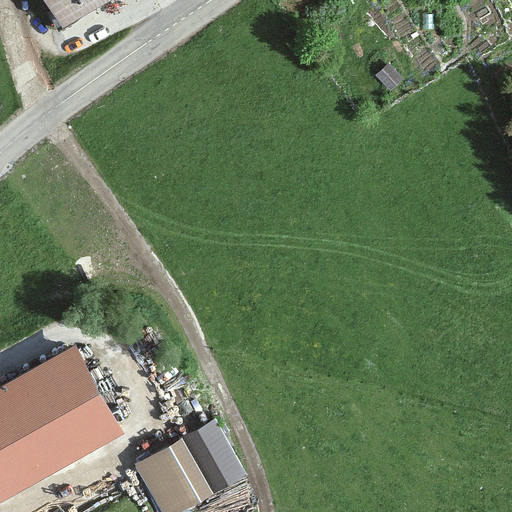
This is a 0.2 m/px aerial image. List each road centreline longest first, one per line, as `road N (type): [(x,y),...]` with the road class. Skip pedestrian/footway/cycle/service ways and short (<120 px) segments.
road 1 (track): [(45,118),(173,287),(264,511)]
road 2 (tertiary): [(213,0),(0,155)]
